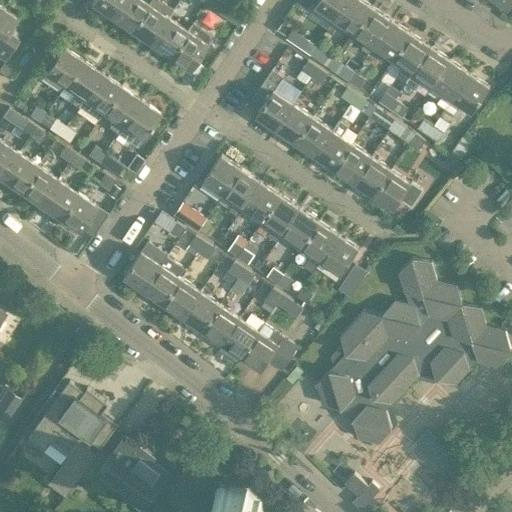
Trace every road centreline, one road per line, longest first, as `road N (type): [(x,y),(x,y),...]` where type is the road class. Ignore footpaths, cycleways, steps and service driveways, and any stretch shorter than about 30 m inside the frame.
road 1 (residential): [(83,286),(278,0)]
road 2 (residential): [(328,511),(83,286)]
